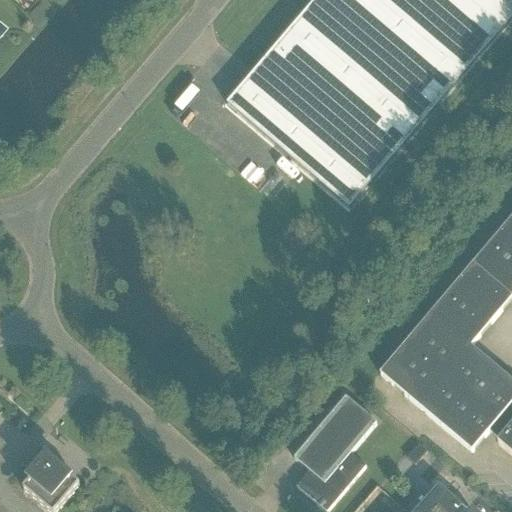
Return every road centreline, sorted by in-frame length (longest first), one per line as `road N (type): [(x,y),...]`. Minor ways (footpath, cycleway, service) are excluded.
road 1 (unclassified): [(22,225),(214,0)]
road 2 (unclassified): [(248,511),(29,317)]
